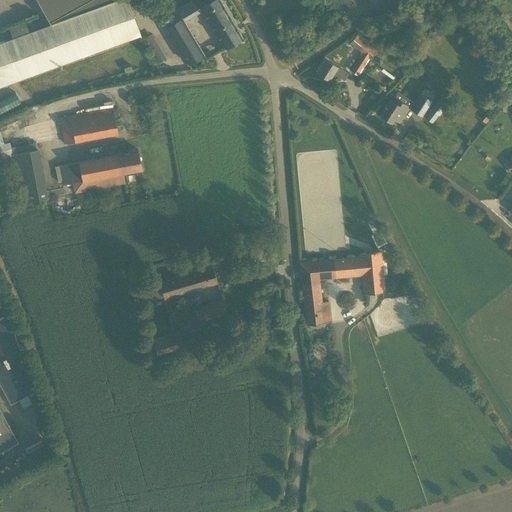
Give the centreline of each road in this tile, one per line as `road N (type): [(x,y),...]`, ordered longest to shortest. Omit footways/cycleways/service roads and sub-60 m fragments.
road 1 (unclassified): [(292,511),(301,443),(271,71)]
road 2 (track): [(511,428),(442,316),(343,115)]
road 3 (unclassified): [(511,234),(460,190),(271,71)]
